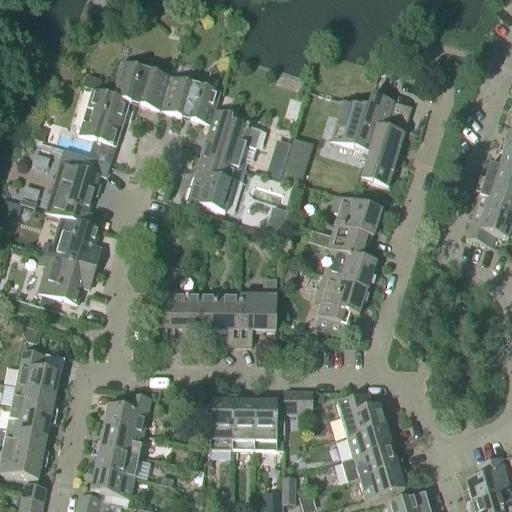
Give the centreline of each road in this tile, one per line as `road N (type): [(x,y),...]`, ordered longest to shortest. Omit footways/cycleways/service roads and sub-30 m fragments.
road 1 (residential): [(511,346),(508,306),(497,293),(445,269),(511,50)]
road 2 (residential): [(373,377),(442,116)]
road 3 (residential): [(125,372),(373,377)]
road 4 (residential): [(125,372),(113,289),(155,149)]
road 5 (residential): [(58,511),(90,371),(125,372)]
